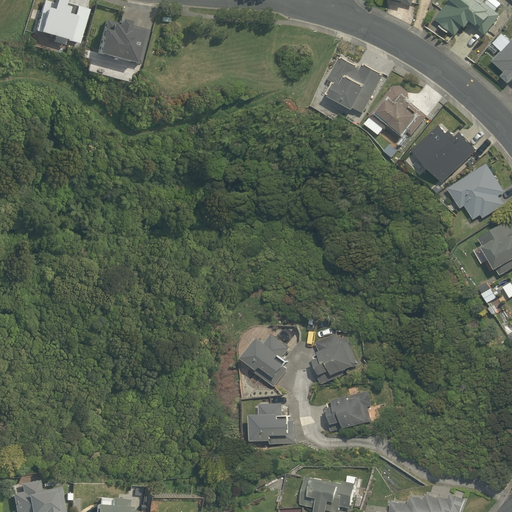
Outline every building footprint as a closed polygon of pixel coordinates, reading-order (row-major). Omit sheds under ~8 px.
[(78,7),(65,3),(65,0),(56,0),(55,4),(44,1),(36,32),(40,33),(40,34),(54,38),(53,42),(65,46),(66,41),(80,45),(88,18),(87,17),(89,11),(78,7)] [(488,36),(504,15),(484,0),(453,0),(438,20),(443,24),(441,27),(450,34),(452,32),(458,37),(466,26),(470,29),(474,24),(488,36)] [(99,54),(141,65),(150,30),(130,25),(131,22),(121,20),(120,24),(107,20),(104,30),(103,30),(101,39),(103,39),(99,54)] [(511,43),(495,62),(507,73),(504,77),(511,84),(511,83),(511,43)] [(358,109),(366,113),(387,75),(368,64),(367,66),(365,66),(362,71),(361,70),(362,69),(361,68),(362,67),(345,57),(344,59),(342,58),(331,79),(339,84),(333,95),(335,96),(334,98),(358,111),(358,109)] [(388,130),(390,129),(404,140),(411,133),(415,136),(431,117),(411,100),(411,92),(404,86),(396,87),(372,117),(388,130)] [(442,125),(415,151),(445,183),(480,150),(463,132),(459,136),(454,131),(450,134),(442,125)] [(508,192),(490,164),(450,189),(463,209),(468,207),(476,221),(484,216),(485,219),(507,205),(501,197),(508,192)] [(503,275),(511,269),(511,226),(510,223),(482,239),(503,275)] [(247,357),(260,367),(257,371),(277,386),(291,368),(288,366),(290,363),(289,362),(291,361),(286,356),(293,347),(275,333),(269,340),(264,336),(247,357)] [(318,356),(320,361),(314,363),(323,384),(346,374),(345,371),(361,364),(350,337),(343,340),(340,333),(319,342),(324,353),(318,356)] [(333,407),(327,409),(332,431),(371,421),(371,420),(374,420),(371,406),(375,405),(372,389),(338,398),(338,400),(331,402),(333,407)] [(275,443),(297,443),(296,417),(293,417),(293,414),(285,414),(285,403),(262,403),(262,413),(256,413),(257,439),(275,439),(275,443)] [(343,505),(353,508),(358,483),(345,480),(345,483),(310,476),(303,504),(320,507),(319,511),(331,511),(332,510),(342,511),(343,505)] [(66,511),(61,486),(42,489),(41,479),(21,482),(23,490),(12,492),(16,511),(66,511)] [(463,511),(469,498),(454,492),(451,499),(443,495),(442,497),(431,493),(429,497),(414,495),(411,503),(394,501),(392,511),(463,511)] [(96,511),(132,511),(133,505),(130,505),(130,499),(113,497),(113,499),(100,497),(100,502),(97,502),(96,511)]
